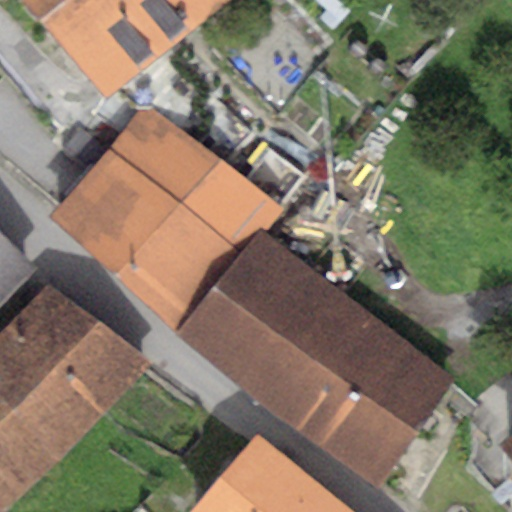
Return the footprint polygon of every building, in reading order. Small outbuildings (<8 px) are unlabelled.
[(37,0),(53,19),(76,0),(37,0)] [(76,0),(53,19),(110,86),(213,0),(76,0)] [(273,216),(138,120),(58,224),(176,331),(273,216)] [(256,252),(188,341),(375,482),(443,393),(256,252)] [(0,258),(0,282),(12,271),(0,258)] [(0,359),(0,511),(25,511),(166,370),(150,355),(59,300),(0,359)] [(348,511),(271,444),(210,511),(348,511)]
